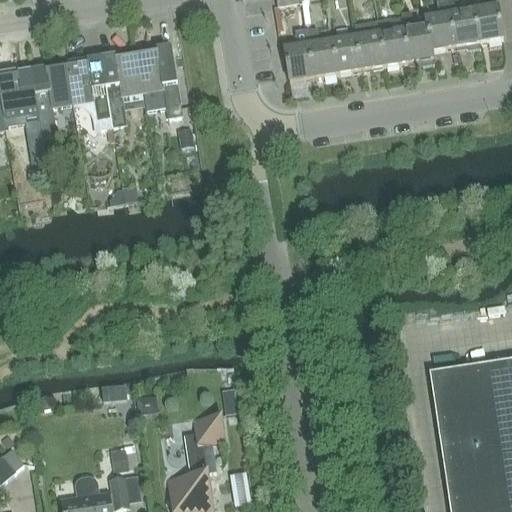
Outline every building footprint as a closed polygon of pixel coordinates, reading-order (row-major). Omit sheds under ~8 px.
[(302,8),(301,5),(300,0),(275,0),(277,12),(302,8)] [(478,48),(473,14),(460,16),(457,1),(446,3),(454,52),(478,48)] [(424,22),(425,29),(429,57),(431,56),(454,52),(446,3),(446,2),(436,4),(438,20),(424,22)] [(473,14),(478,48),(502,44),(497,10),(473,14)] [(432,64),(431,56),(429,57),(425,29),(414,31),(411,17),(402,18),(403,22),(400,23),(408,68),(432,64)] [(400,23),(377,27),(384,72),(408,68),(400,23)] [(353,30),(355,41),(360,76),(384,72),(377,27),(353,30)] [(313,84),(305,37),(304,34),(295,35),(297,51),(283,53),(289,88),(313,84)] [(316,35),(305,37),(313,84),(337,80),(331,45),(318,47),(316,35)] [(337,80),(360,76),(355,41),(331,45),(337,80)] [(135,55),(142,98),(162,95),(167,124),(182,122),(171,51),(155,54),(155,52),(135,55)] [(122,101),(142,98),(135,55),(100,61),(112,133),(127,130),(122,101)] [(97,135),(112,133),(100,61),(65,67),(72,110),(92,106),(97,135)] [(52,113),(72,110),(65,67),(31,72),(43,143),(57,141),(52,113)] [(31,72),(0,77),(0,104),(3,121),(5,134),(6,138),(25,134),(32,171),(47,169),(43,143),(31,72)] [(511,511),(511,365),(429,378),(449,511),(511,511)] [(167,483),(171,511),(213,511),(204,450),(225,447),(221,419),(194,423),(196,438),(184,440),(190,479),(167,483)] [(12,455),(4,461),(3,460),(0,462),(0,490),(16,477),(15,476),(23,469),(12,455)] [(78,503),(62,505),(62,511),(128,511),(124,484),(111,486),(112,498),(98,500),(96,488),(94,484),(90,483),(81,484),(78,487),(77,491),(76,491),(78,503)] [(245,484),(230,486),(233,508),(248,506),(245,484)]
